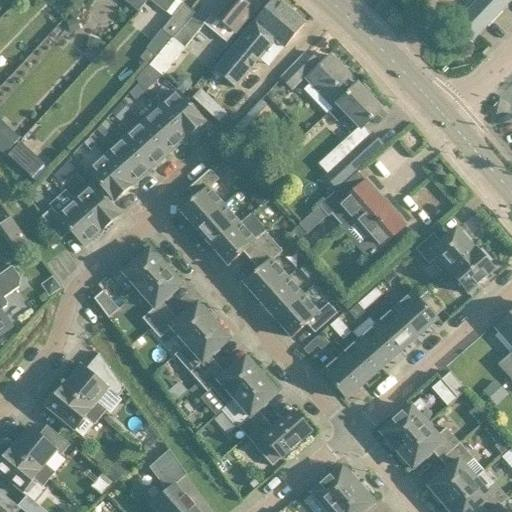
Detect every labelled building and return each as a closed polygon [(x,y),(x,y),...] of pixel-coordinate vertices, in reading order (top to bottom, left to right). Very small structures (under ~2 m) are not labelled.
[(138,13),(148,0),(122,0),(138,13)] [(148,0),(166,14),(176,0),(148,0)] [(242,0),(220,0),(209,13),(214,17),(206,27),(225,43),(232,35),(235,37),(256,11),(242,0)] [(285,48),(292,39),(305,24),(276,0),(272,0),(261,14),(254,22),(255,24),(215,69),(234,86),(275,39),(285,48)] [(471,43),(479,35),(511,0),(478,0),(453,26),(471,43)] [(184,5),(162,31),(173,39),(195,14),(184,5)] [(195,14),(173,39),(184,49),(206,23),(195,14)] [(157,58),(150,67),(162,77),(184,49),(173,39),(157,58)] [(147,50),(139,59),(148,66),(150,67),(157,58),(147,50)] [(282,79),(292,88),(318,63),(308,53),(282,79)] [(333,109),(337,105),(358,85),(331,56),(305,81),(333,109)] [(149,67),(142,75),(154,85),(161,78),(149,67)] [(129,94),(134,101),(145,92),(139,85),(129,94)] [(333,109),(329,113),(337,122),(346,114),(361,130),(372,119),(377,124),(386,116),(381,111),(382,110),(358,85),(337,105),(333,109)] [(178,92),(159,109),(186,139),(204,122),(178,92)] [(272,112),(261,101),(228,136),(237,148),(272,112)] [(121,104),(111,115),(119,122),(130,111),(121,104)] [(159,109),(142,124),(168,154),(186,139),(159,109)] [(104,138),(113,128),(105,122),(97,131),(104,138)] [(168,154),(142,124),(124,140),(150,170),(168,154)] [(328,176),(325,179),(335,189),(349,176),(351,173),(378,150),(382,146),(372,136),(343,163),(340,166),(328,176)] [(150,170),(124,140),(106,156),(133,186),(150,170)] [(20,144),(8,157),(32,179),(44,166),(20,144)] [(216,146),(210,152),(214,158),(219,162),(221,164),(227,159),(216,146)] [(106,156),(88,172),(114,202),(133,186),(106,156)] [(48,189),(69,171),(59,159),(35,180),(40,186),(32,192),(42,203),(53,194),(48,189)] [(72,160),(66,165),(73,173),(79,168),(72,160)] [(219,180),(210,170),(188,190),(189,191),(189,190),(195,197),(194,198),(195,199),(180,212),(196,230),(223,206),(208,189),(219,180)] [(307,235),(328,216),(332,214),(342,226),(343,226),(349,232),(357,225),(379,250),(406,225),(367,181),(365,182),(358,173),(319,206),(320,208),(299,226),(307,235)] [(93,185),(75,201),(102,231),(120,215),(93,185)] [(251,198),(259,207),(269,198),(261,189),(251,198)] [(52,209),(43,217),(61,241),(61,240),(61,239),(67,233),(68,234),(70,232),(84,247),(102,231),(75,201),(58,216),(52,209)] [(239,224),(223,206),(196,230),(212,248),(239,224)] [(0,214),(0,244),(2,247),(16,236),(0,214)] [(239,224),(212,248),(228,266),(243,253),(244,254),(245,253),(251,260),(250,261),(251,262),(274,242),(265,232),(254,241),(239,224)] [(281,235),(275,228),(267,234),(274,242),(281,235)] [(433,234),(415,250),(429,265),(438,258),(448,269),(472,248),(469,245),(472,242),(464,233),(461,235),(456,230),(441,243),(440,242),(439,242),(433,236),(434,235),(433,234)] [(23,236),(9,245),(16,255),(30,246),(23,236)] [(259,271),(244,284),(260,302),(287,278),(272,261),(282,252),(274,242),(251,262),(252,263),(253,262),(259,269),(258,270),(259,271)] [(472,248),(448,269),(451,272),(449,274),(468,294),(477,286),(477,287),(487,279),(486,278),(495,271),(489,264),(491,261),(481,250),(479,253),(476,250),(475,251),(472,248)] [(166,268),(150,250),(123,274),(139,292),(166,268)] [(308,279),(314,274),(306,265),(300,270),(308,279)] [(12,267),(0,275),(0,334),(11,327),(0,312),(7,307),(7,303),(4,298),(19,288),(20,279),(12,267)] [(166,268),(139,292),(154,308),(142,319),(151,329),(170,312),(169,311),(169,312),(163,305),(164,304),(163,303),(182,286),(166,268)] [(287,278),(260,302),(276,320),(303,296),(287,278)] [(95,299),(94,300),(108,319),(119,310),(103,292),(102,293),(103,294),(96,300),(95,299)] [(427,292),(418,300),(434,318),(443,310),(427,292)] [(418,300),(412,294),(394,310),(418,337),(436,321),(434,318),(418,300)] [(303,296),(276,320),(292,338),(307,325),(308,326),(308,325),(314,332),(313,333),(314,334),(337,314),(328,304),(318,314),(303,296)] [(171,313),(170,312),(151,329),(160,339),(172,329),(187,346),(214,322),(198,304),(178,321),(177,320),(176,321),(171,314),(171,313)] [(394,310),(376,326),(400,353),(418,337),(394,310)] [(511,352),(498,365),(511,381),(511,315),(496,329),(511,347),(511,352)] [(339,335),(347,328),(338,319),(331,325),(339,335)] [(230,340),(214,322),(187,346),(175,356),(199,383),(218,366),(217,365),(216,366),(210,359),(211,358),(210,357),(230,340)] [(400,353),(376,326),(359,341),(382,368),(400,353)] [(382,368),(359,341),(341,357),(365,384),(382,368)] [(365,384),(341,357),(322,373),(346,400),(365,384)] [(218,366),(199,383),(207,393),(212,389),(227,406),(227,407),(261,376),(245,358),(226,375),(225,374),(224,375),(218,368),(219,367),(218,366)] [(80,367),(64,387),(101,417),(107,410),(98,403),(109,390),(117,398),(124,389),(111,371),(101,383),(80,367)] [(441,381),(457,399),(466,391),(450,373),(449,374),(450,374),(443,380),(442,380),(441,381)] [(277,394),(261,376),(227,407),(227,406),(221,412),(222,413),(223,411),(238,427),(237,427),(246,437),(266,420),(265,419),(264,420),(258,413),(259,412),(258,411),(277,394)] [(161,401),(177,403),(179,382),(163,380),(161,401)] [(483,380),(471,391),(481,402),(494,392),(483,380)] [(51,402),(46,408),(75,431),(84,438),(95,425),(101,417),(64,387),(58,393),(55,391),(48,400),(51,402)] [(393,423),(381,434),(386,439),(383,442),(392,451),(395,449),(397,452),(427,425),(411,407),(403,415),(402,414),(392,422),(393,423)] [(267,421),(266,420),(246,437),(272,467),(290,451),(291,452),(300,444),(299,443),(311,432),(293,412),(274,429),(273,428),(272,429),(266,422),(267,421)] [(124,432),(131,446),(149,437),(142,423),(124,432)] [(427,425),(397,452),(399,454),(396,457),(405,466),(408,464),(413,470),(432,452),(441,462),(442,462),(441,461),(460,444),(446,428),(437,436),(427,425)] [(29,429),(12,450),(49,481),(55,473),(46,466),(57,452),(62,456),(70,446),(47,427),(39,437),(29,429)] [(507,437),(497,446),(503,453),(511,445),(511,441),(507,436),(507,437)] [(460,444),(441,461),(442,462),(448,468),(447,469),(448,470),(429,488),(434,493),(431,496),(439,505),(442,503),(444,506),(474,479),(464,468),(473,460),(460,444)] [(0,475),(23,494),(26,497),(27,496),(35,503),(45,490),(43,488),(49,481),(12,450),(6,456),(4,454),(0,458),(0,475)] [(149,468),(167,492),(152,506),(157,511),(197,511),(194,508),(195,507),(186,496),(184,497),(174,486),(187,475),(169,451),(149,468)] [(116,462),(106,472),(116,482),(126,472),(116,462)] [(327,511),(328,511),(358,486),(356,483),(359,481),(350,471),(347,474),(342,468),(330,479),(329,478),(320,486),(321,487),(312,494),(327,511)] [(484,491),(474,479),(444,506),(447,508),(444,511),(445,511),(473,511),(480,506),(484,511),(493,511),(499,507),(508,499),(493,483),(484,491)] [(358,486),(328,511),(364,511),(374,504),(369,498),(372,496),(363,486),(360,488),(358,486)] [(0,493),(0,511),(18,511),(20,509),(1,493),(0,493)]
